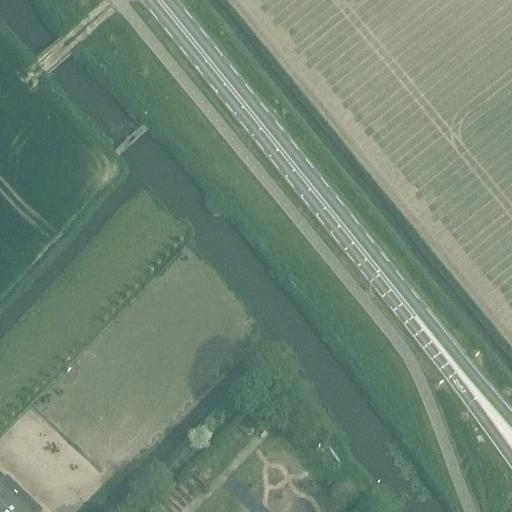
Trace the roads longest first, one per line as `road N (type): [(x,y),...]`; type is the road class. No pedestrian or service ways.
road 1 (primary): [(416,318),(160,0)]
road 2 (primary): [(416,318),(511,456)]
road 3 (primary): [(511,421),(416,318)]
